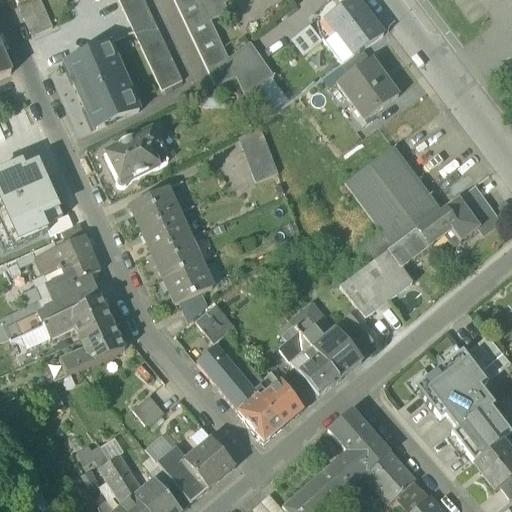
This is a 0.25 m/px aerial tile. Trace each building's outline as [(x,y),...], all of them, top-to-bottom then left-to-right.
[(34,0),(17,8),(19,11),(37,3),(35,0),(34,0)] [(116,0),(126,21),(147,11),(142,0),(116,0)] [(209,23),(197,0),(172,0),(215,90),(236,80),(227,62),(209,23)] [(197,0),(209,23),(227,15),(224,7),(232,0),(197,0)] [(318,22),(317,26),(322,42),(321,42),(341,69),(353,60),(324,22),(353,0),(333,0),(327,5),(324,9),(320,15),(318,22)] [(353,0),(324,22),(353,60),(361,53),(382,38),(353,0)] [(19,11),(31,39),(52,30),(39,2),(37,3),(19,11)] [(182,83),(147,11),(126,21),(127,21),(133,35),(161,93),(182,83)] [(302,59),(321,44),(309,28),(290,43),(302,59)] [(87,111),(96,133),(138,115),(108,45),(66,63),(76,85),(73,86),(84,112),(87,111)] [(259,129),(277,115),(276,114),(259,90),(271,80),(273,80),(250,46),(227,62),(236,80),(259,129)] [(0,81),(10,77),(0,53),(0,81)] [(353,60),(341,69),(348,78),(369,63),(361,53),(353,60)] [(358,103),(370,120),(397,100),(370,62),(369,63),(348,78),(336,87),(336,88),(351,108),(358,103)] [(63,65),(73,86),(76,85),(66,63),(63,65)] [(336,87),(348,78),(341,69),(322,82),(330,92),(336,88),(336,87)] [(276,114),(277,115),(290,106),(271,80),(259,90),(276,114)] [(224,100),(202,101),(202,110),(225,110),(224,100)] [(358,103),(351,108),(363,124),(370,120),(358,103)] [(94,134),(96,133),(87,111),(84,112),(94,134)] [(6,115),(0,117),(0,130),(6,143),(16,138),(6,115)] [(238,141),(255,186),(277,177),(259,131),(238,141)] [(117,190),(121,191),(125,189),(126,186),(167,165),(151,132),(126,145),(114,150),(104,156),(117,182),(116,186),(117,190)] [(112,145),(114,150),(126,145),(124,139),(112,145)] [(360,249),(372,266),(387,254),(440,215),(392,151),(344,187),(379,234),(360,249)] [(25,171),(22,164),(0,174),(0,247),(3,253),(48,233),(50,238),(72,228),(67,217),(62,220),(52,197),(55,195),(49,183),(46,185),(37,165),(25,171)] [(453,204),(470,226),(471,225),(490,211),(474,189),(457,201),(453,204)] [(129,208),(140,234),(174,219),(167,205),(171,203),(166,191),(129,208)] [(167,205),(174,219),(177,217),(171,203),(167,205)] [(455,227),(442,236),(446,242),(450,248),(457,243),(459,246),(475,234),(477,233),(471,225),(470,226),(453,204),(444,211),(444,212),(455,227)] [(500,226),(490,211),(471,225),(477,233),(475,234),(480,241),(500,226)] [(440,215),(387,254),(400,272),(401,272),(430,250),(428,247),(429,246),(442,236),(455,227),(444,212),(440,215)] [(177,217),(174,219),(140,234),(151,259),(185,243),(178,230),(182,228),(177,217)] [(60,236),(63,243),(81,235),(79,228),(78,228),(61,236),(60,236)] [(178,230),(185,243),(188,242),(182,228),(178,230)] [(83,239),(81,235),(63,243),(65,247),(83,239)] [(433,252),(446,242),(442,236),(429,246),(433,252)] [(42,314),(36,317),(42,330),(100,302),(89,279),(99,275),(83,239),(65,247),(52,253),(61,274),(64,280),(45,288),(44,289),(53,309),(42,314)] [(188,242),(185,243),(151,259),(163,283),(196,268),(190,254),(193,253),(188,242)] [(57,275),(61,274),(52,253),(34,261),(42,279),(56,273),(57,275)] [(196,268),(200,266),(193,253),(190,254),(196,268)] [(411,286),(401,272),(400,272),(387,254),(372,266),(338,291),(364,322),(411,286)] [(214,265),(202,271),(205,277),(211,292),(223,286),(214,265)] [(200,266),(196,268),(163,283),(174,309),(178,307),(200,297),(207,293),(201,279),(205,277),(202,271),(200,266)] [(42,279),(45,288),(64,280),(61,274),(57,275),(56,273),(42,279)] [(201,279),(207,293),(211,292),(205,277),(201,279)] [(44,289),(45,288),(42,279),(31,284),(35,292),(40,303),(37,305),(42,314),(53,309),(44,289)] [(40,303),(35,292),(17,300),(23,311),(37,305),(40,303)] [(178,307),(187,327),(206,311),(200,297),(178,307)] [(111,328),(100,302),(42,330),(48,344),(73,332),(79,344),(111,328)] [(42,314),(37,305),(23,311),(0,322),(0,325),(1,328),(3,332),(36,317),(42,314)] [(289,325),(293,331),(306,321),(323,342),(332,335),(310,307),(289,325)] [(203,336),(209,331),(223,319),(214,309),(194,326),(203,336)] [(344,322),(368,349),(377,342),(353,314),(344,322)] [(25,338),(42,330),(36,317),(3,332),(9,343),(9,345),(18,341),(25,338)] [(233,332),(223,319),(209,331),(219,343),(233,332)] [(298,337),(311,352),(323,342),(306,321),(293,331),(298,337)] [(0,328),(0,344),(1,346),(9,343),(3,332),(1,328),(0,328)] [(83,354),(58,365),(65,380),(78,374),(124,354),(111,328),(79,344),(83,354)] [(42,330),(25,338),(30,348),(35,346),(37,349),(48,344),(42,330)] [(212,348),(219,343),(209,331),(203,336),(212,348)] [(332,335),(323,342),(311,352),(315,357),(338,384),(360,366),(333,334),(332,335)] [(278,354),(295,374),(315,357),(311,352),(298,337),(278,354)] [(25,338),(18,341),(25,355),(37,349),(35,346),(30,348),(25,338)] [(509,367),(486,339),(468,354),(491,382),(509,367)] [(196,368),(237,417),(257,401),(237,377),(216,351),(215,351),(196,368)] [(486,386),(461,354),(414,390),(439,423),(444,419),(455,433),(450,437),(473,466),(501,444),(511,437),(477,393),(486,386)] [(338,384),(315,357),(295,374),(299,379),(318,401),(338,384)] [(56,384),(65,380),(58,365),(47,370),(53,385),(56,384)] [(257,401),(259,403),(279,387),(271,376),(260,384),(247,369),(237,377),(257,401)] [(282,393),(300,415),(318,401),(299,379),(283,392),(282,393)] [(283,392),(279,387),(259,403),(282,430),(300,415),(282,393),(283,392)] [(53,391),(37,399),(46,416),(61,408),(53,391)] [(132,414),(146,432),(163,417),(149,400),(132,414)] [(259,403),(257,401),(237,417),(246,427),(245,427),(254,437),(263,447),(282,430),(259,403)] [(359,481),(361,480),(388,456),(351,414),(327,434),(345,457),(329,471),(343,487),(355,477),(359,481)] [(144,454),(155,467),(174,451),(163,438),(144,454)] [(108,465),(118,459),(123,456),(114,442),(100,451),(108,465)] [(210,442),(184,463),(183,464),(207,493),(234,471),(210,442)] [(473,466),(495,495),(499,491),(511,480),(511,458),(501,444),(473,466)] [(90,457),(91,456),(88,450),(77,458),(83,471),(94,464),(90,457)] [(94,464),(99,471),(108,465),(100,451),(91,456),(90,457),(94,464)] [(184,463),(174,451),(155,467),(158,470),(173,488),(189,508),(207,493),(183,464),(184,463)] [(388,456),(361,480),(368,489),(387,510),(395,502),(414,485),(388,456)] [(108,465),(132,502),(141,495),(118,459),(108,465)] [(99,471),(123,509),(132,502),(108,465),(99,471)] [(153,484),(163,496),(173,488),(158,470),(147,479),(153,485),(153,484)] [(347,492),(343,487),(329,471),(282,511),(324,511),(338,500),(347,492)] [(90,474),(80,480),(87,494),(98,489),(90,474)] [(347,492),(338,500),(348,511),(360,511),(365,508),(358,500),(368,489),(361,480),(359,481),(347,492)] [(511,480),(499,491),(509,505),(511,502),(511,480)] [(153,485),(141,495),(132,502),(140,511),(176,511),(163,496),(153,484),(153,485)] [(395,502),(404,511),(415,511),(428,501),(414,485),(395,502)] [(282,511),(269,497),(252,511),(282,511)] [(348,511),(338,500),(324,511),(348,511)] [(438,511),(428,501),(415,511),(438,511)] [(140,511),(132,502),(123,509),(120,511),(140,511)]
